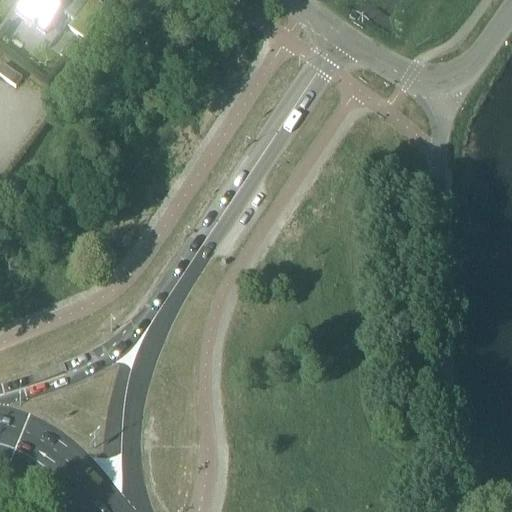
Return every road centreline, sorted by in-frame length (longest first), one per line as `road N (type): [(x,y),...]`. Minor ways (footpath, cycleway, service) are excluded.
road 1 (unclassified): [(487,511),(454,458),(443,415),(441,84)]
road 2 (tertiary): [(142,337),(349,42)]
road 3 (tertiary): [(114,505),(128,377),(142,337)]
road 4 (tertiary): [(142,337),(81,373),(0,401)]
road 5 (primary): [(114,505),(53,449),(0,425)]
